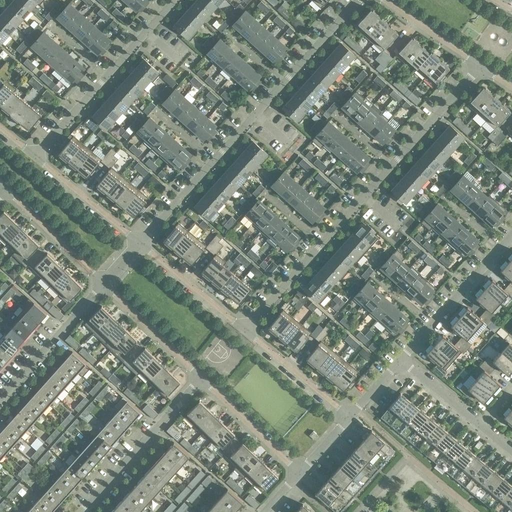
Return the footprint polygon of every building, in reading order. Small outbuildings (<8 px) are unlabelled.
[(29,11),(17,0),(14,0),(9,7),(22,19),(29,11)] [(37,3),(33,0),(17,0),(29,11),(37,3)] [(146,0),(131,0),(128,4),(136,11),(139,8),(141,10),(148,2),(146,0)] [(217,5),(210,0),(197,0),(196,1),(210,13),(217,5)] [(311,0),(321,8),(327,1),(329,3),(332,0),(311,0)] [(210,13),(196,1),(189,9),(203,21),(210,13)] [(266,14),(270,9),(261,1),(257,6),(266,14)] [(65,25),(77,11),(69,4),(57,17),(65,25)] [(240,12),(244,8),(239,4),(235,8),(240,12)] [(282,14),(286,10),(281,5),(277,10),(282,14)] [(22,19),(9,7),(2,15),(15,27),(22,19)] [(53,16),(57,12),(53,8),(49,12),(53,16)] [(106,12),(101,8),(97,13),(101,17),(106,12)] [(116,8),(111,13),(116,17),(120,12),(116,8)] [(236,17),(240,12),(235,8),(231,12),(236,17)] [(203,21),(189,9),(182,17),(188,23),(195,30),(203,21)] [(287,19),(292,14),(286,10),(282,14),(287,19)] [(364,35),(380,18),(379,17),(379,16),(373,10),(372,11),(371,10),(365,16),(362,14),(359,18),(361,20),(355,27),(364,35)] [(73,32),(85,18),(77,11),(65,25),(73,32)] [(241,32),(253,18),(245,11),(233,25),(241,32)] [(50,20),(53,16),(49,12),(45,17),(49,21),(50,20)] [(110,16),(106,12),(101,17),(106,21),(110,16)] [(124,16),(120,12),(116,17),(120,21),(124,16)] [(15,27),(2,15),(0,16),(0,27),(8,35),(15,27)] [(188,23),(182,17),(179,15),(171,24),(180,32),(188,23)] [(282,28),(286,24),(277,16),(273,20),(282,28)] [(81,39),(93,26),(85,18),(73,32),(81,39)] [(249,39),(261,26),(253,18),(241,32),(249,39)] [(300,31),(305,26),(295,18),(291,23),(300,31)] [(373,43),(389,26),(387,25),(388,24),(382,19),(381,19),(380,18),(364,35),(373,43)] [(114,28),(118,24),(114,19),(109,24),(114,28)] [(225,28),(229,24),(225,20),(221,24),(225,28)] [(198,32),(195,30),(188,23),(180,32),(190,41),(198,32)] [(39,33),(43,28),(38,24),(34,29),(39,33)] [(221,33),(225,28),(221,24),(217,29),(221,33)] [(89,47),(102,33),(93,26),(81,39),(89,47)] [(258,47),(270,33),(261,26),(249,39),(258,47)] [(390,27),(389,26),(373,43),(382,51),(375,59),(380,64),(388,54),(384,50),(389,44),(389,45),(393,41),(392,41),(398,34),(396,33),(397,32),(391,27),(390,27)] [(8,35),(0,27),(0,42),(1,43),(8,35)] [(290,35),(294,31),(289,27),(285,31),(290,35)] [(35,37),(39,33),(34,29),(30,33),(35,37)] [(40,53),(52,40),(43,32),(31,46),(40,53)] [(110,40),(102,33),(89,47),(98,54),(100,51),(102,53),(110,45),(107,43),(110,40)] [(266,54),(278,40),(270,33),(258,47),(266,54)] [(348,35),(343,40),(353,48),(357,43),(348,35)] [(211,44),(215,40),(210,36),(206,40),(211,44)] [(405,64),(421,46),(419,45),(420,44),(413,39),(411,38),(406,44),(405,44),(402,47),(402,48),(393,58),(388,54),(380,64),(385,68),(396,56),(405,64)] [(216,60),(228,47),(219,39),(207,53),(216,60)] [(24,49),(28,44),(24,40),(20,45),(24,49)] [(48,60),(60,47),(52,40),(40,53),(48,60)] [(207,49),(211,44),(206,40),(202,45),(207,49)] [(286,48),(278,40),(266,54),(274,61),(276,59),(278,61),(286,52),(284,51),(286,48)] [(341,43),(334,52),(347,64),(355,55),(341,43)] [(363,48),(357,43),(353,48),(358,53),(363,48)] [(20,53),(24,49),(20,45),(16,49),(20,53)] [(415,70),(431,52),(429,54),(428,53),(429,52),(422,47),(421,46),(405,64),(408,61),(416,68),(415,69),(415,70)] [(56,68),(68,54),(60,47),(48,60),(56,68)] [(224,68),(236,54),(228,47),(216,60),(224,68)] [(347,64),(334,52),(327,60),(340,72),(347,64)] [(424,78),(440,60),(439,59),(433,53),(431,52),(415,70),(424,78)] [(64,75),(76,61),(68,54),(56,68),(64,75)] [(232,75),(244,62),(236,54),(224,68),(232,75)] [(143,74),(151,65),(142,57),(134,66),(136,68),(143,74)] [(32,71),(36,66),(27,58),(23,63),(32,71)] [(340,72),(327,60),(319,67),(333,80),(340,72)] [(441,61),(440,60),(424,78),(434,86),(440,79),(442,81),(446,77),(444,75),(449,69),(448,67),(442,61),(441,61)] [(0,77),(0,78),(11,65),(6,61),(0,68),(0,77)] [(84,69),(76,61),(64,75),(72,82),(75,80),(77,82),(84,73),(82,72),(84,69)] [(240,82),(252,69),(244,62),(232,75),(240,82)] [(0,106),(0,107),(16,88),(6,80),(13,72),(9,69),(11,66),(11,65),(0,78),(5,82),(0,87),(0,106)] [(160,74),(151,65),(143,74),(150,80),(152,83),(160,74)] [(333,80),(319,67),(312,75),(326,88),(333,80)] [(150,80),(143,74),(136,68),(129,76),(142,89),(150,80)] [(200,69),(196,74),(200,78),(205,73),(200,69)] [(261,76),(252,69),(240,82),(248,90),(251,87),(253,89),(260,81),(258,79),(261,76)] [(363,70),(359,74),(363,78),(367,74),(363,70)] [(48,85),(52,81),(43,73),(39,77),(48,85)] [(359,83),(363,78),(359,74),(355,79),(359,83)] [(326,88),(312,75),(305,83),(319,95),(326,88)] [(142,89),(129,76),(122,84),(135,97),(142,89)] [(194,85),(198,80),(194,76),(190,81),(194,85)] [(209,85),(213,80),(209,76),(204,81),(209,85)] [(377,84),(381,80),(377,76),(373,80),(377,84)] [(33,86),(37,81),(32,77),(28,81),(33,86)] [(398,89),(402,84),(397,79),(392,84),(398,89)] [(198,89),(203,84),(198,80),(194,85),(198,89)] [(217,84),(213,80),(209,85),(213,89),(217,84)] [(386,84),(381,80),(377,84),(382,88),(386,84)] [(43,86),(37,81),(33,86),(38,91),(43,86)] [(312,103),(319,95),(305,83),(298,91),(312,103)] [(56,92),(60,88),(56,84),(52,88),(56,92)] [(135,97),(122,84),(114,92),(128,104),(135,97)] [(404,94),(408,89),(402,84),(398,89),(404,94)] [(166,95),(170,90),(166,86),(161,91),(166,95)] [(477,113),(492,95),(491,94),(485,88),(483,87),(477,94),(475,91),(471,95),(474,97),(467,105),(477,113)] [(10,115),(23,99),(14,92),(16,89),(16,88),(0,107),(7,112),(10,115)] [(42,94),(51,103),(56,98),(46,89),(42,94)] [(171,110),(183,97),(175,89),(163,103),(171,110)] [(225,90),(220,95),(225,99),(229,94),(225,90)] [(345,99),(349,94),(345,90),(340,95),(345,99)] [(394,98),(398,94),(393,90),(389,94),(394,98)] [(210,99),(215,94),(210,91),(206,95),(210,99)] [(304,112),(312,103),(298,91),(291,100),(297,106),(304,112)] [(350,114),(364,98),(356,91),(342,107),(350,114)] [(128,104),(114,92),(107,100),(121,112),(128,104)] [(407,97),(416,105),(421,101),(411,92),(407,97)] [(214,103),(219,98),(215,94),(210,99),(214,103)] [(233,98),(229,94),(225,99),(229,103),(233,98)] [(402,98),(398,94),(394,98),(398,102),(402,98)] [(485,121),(501,103),(500,102),(494,96),(494,97),(492,95),(477,113),(485,121)] [(179,118),(191,104),(183,97),(171,110),(179,118)] [(289,115),(297,106),(291,100),(288,97),(280,106),(289,115)] [(358,122),(370,108),(373,105),(365,97),(364,98),(350,114),(358,122)] [(19,122),(32,107),(27,103),(23,99),(10,115),(19,122)] [(114,120),(121,112),(107,100),(100,108),(114,120)] [(406,101),(402,106),(406,110),(410,105),(406,101)] [(151,111),(156,106),(151,102),(147,107),(151,111)] [(222,110),(227,105),(223,102),(218,107),(222,110)] [(41,121),(38,119),(44,111),(35,103),(32,107),(19,122),(29,130),(33,126),(35,128),(41,121)] [(503,105),(501,103),(485,121),(494,129),(489,135),(487,137),(492,141),(501,132),(496,128),(501,122),(502,123),(505,119),(505,118),(510,112),(509,110),(503,104),(503,105)] [(187,125),(199,111),(191,104),(179,118),(187,125)] [(366,129),(381,113),(381,112),(373,105),(370,108),(358,122),(366,129)] [(307,114),(304,112),(297,106),(289,115),(299,123),(307,114)] [(330,115),(335,110),(330,106),(326,111),(330,115)] [(114,120),(100,108),(93,116),(106,129),(114,120)] [(195,132),(208,119),(199,111),(187,125),(195,132)] [(374,136),(389,120),(381,113),(366,129),(374,136)] [(452,122),(461,130),(466,125),(456,117),(452,122)] [(84,123),(93,131),(98,126),(88,118),(84,123)] [(137,118),(132,123),(137,127),(141,122),(137,118)] [(145,139),(158,125),(149,118),(137,131),(145,139)] [(320,127),(324,122),(319,118),(315,123),(320,127)] [(216,126),(208,119),(195,132),(204,140),(206,137),(208,139),(216,131),(214,129),(216,126)] [(387,123),(389,120),(374,136),(383,144),(385,141),(387,143),(395,135),(392,133),(395,130),(387,123)] [(320,148),(337,129),(328,122),(312,140),(320,148)] [(137,127),(132,123),(129,127),(133,131),(137,127)] [(316,131),(320,127),(315,123),(311,127),(316,131)] [(151,149),(166,133),(158,125),(145,139),(143,142),(151,149)] [(471,130),(466,125),(461,130),(467,135),(471,130)] [(450,126),(442,134),(456,146),(463,138),(450,126)] [(511,136),(511,128),(505,136),(501,132),(492,141),(497,146),(509,133),(511,136)] [(97,134),(102,139),(106,134),(101,129),(97,134)] [(333,150),(345,137),(337,129),(320,148),(325,143),(333,150)] [(130,135),(125,131),(121,135),(126,139),(130,135)] [(159,156),(174,140),(166,133),(151,149),(159,156)] [(456,146),(442,134),(435,142),(449,154),(456,146)] [(67,162),(83,144),(73,136),(67,143),(65,141),(59,147),(62,150),(58,154),(67,162)] [(341,157),(353,144),(345,137),(333,150),(341,157)] [(252,156),(260,147),(251,139),(243,148),(245,150),(252,156)] [(168,163),(182,147),(174,140),(159,156),(168,163)] [(449,154),(435,142),(428,150),(441,162),(449,154)] [(77,170),(92,151),(83,144),(67,162),(77,170)] [(133,153),(137,148),(133,144),(129,149),(133,153)] [(349,165),(361,151),(353,144),(341,157),(349,165)] [(188,157),(190,155),(182,147),(168,163),(176,171),(181,166),(183,167),(190,159),(188,157)] [(269,156),(260,147),(252,156),(259,162),(261,165),(269,156)] [(101,161),(105,165),(113,155),(116,152),(111,148),(102,159),(92,151),(77,170),(86,178),(99,162),(99,163),(101,161)] [(138,157),(142,152),(137,148),(133,153),(138,157)] [(259,162),(252,156),(245,150),(238,159),(251,171),(259,162)] [(441,162),(428,150),(421,158),(434,170),(441,162)] [(305,156),(310,160),(314,155),(309,151),(305,156)] [(369,159),(361,151),(349,165),(357,172),(360,169),(362,171),(369,163),(367,161),(369,159)] [(472,161),(476,156),(471,152),(467,157),(472,161)] [(105,194),(121,175),(111,167),(118,159),(113,155),(105,165),(110,169),(96,186),(105,194)] [(468,165),(472,161),(467,157),(463,161),(468,165)] [(149,167),(153,163),(149,158),(145,163),(149,167)] [(318,167),(322,162),(317,158),(313,163),(318,167)] [(434,170),(421,158),(413,166),(427,178),(434,170)] [(482,162),(486,166),(490,162),(486,158),(482,162)] [(244,179),(251,171),(238,159),(231,167),(244,179)] [(303,167),(307,163),(303,159),(298,163),(303,167)] [(139,172),(143,167),(138,162),(134,167),(139,172)] [(326,166),(322,162),(318,167),(322,171),(326,166)] [(491,170),(495,166),(490,162),(486,166),(491,170)] [(158,166),(153,163),(149,167),(154,171),(158,166)] [(312,167),(307,163),(303,167),(307,171),(312,167)] [(427,178),(413,166),(406,174),(420,186),(427,178)] [(148,172),(143,167),(139,172),(144,177),(148,172)] [(244,179),(231,167),(224,175),(237,187),(244,179)] [(275,168),(270,173),(275,177),(279,172),(275,168)] [(457,177),(462,172),(457,168),(453,173),(457,177)] [(162,178),(166,174),(161,170),(157,174),(162,178)] [(280,193),(292,179),(283,172),(272,185),(280,193)] [(502,181),(506,176),(502,172),(498,177),(502,181)] [(271,181),(275,177),(270,173),(266,177),(271,181)] [(323,177),(319,173),(314,178),(319,182),(323,177)] [(334,181),(338,177),(333,173),(329,177),(334,181)] [(453,181),(457,177),(453,173),(449,177),(453,181)] [(420,186),(406,174),(399,182),(412,195),(420,186)] [(115,201),(130,183),(121,175),(105,194),(115,201)] [(148,180),(157,188),(162,183),(152,175),(148,180)] [(230,195),(237,187),(224,175),(217,183),(230,195)] [(459,197),(471,183),(463,176),(450,189),(459,197)] [(507,185),(511,180),(506,176),(502,181),(507,185)] [(328,181),(323,177),(319,182),(324,186),(328,181)] [(343,181),(338,177),(334,181),(338,185),(343,181)] [(288,200),(300,187),(292,179),(280,193),(288,200)] [(412,195),(399,182),(391,191),(394,193),(392,195),(400,203),(402,201),(405,203),(412,195)] [(124,209),(139,190),(130,183),(115,201),(124,209)] [(230,195),(217,183),(209,191),(223,203),(230,195)] [(467,204),(479,190),(471,183),(459,197),(467,204)] [(260,193),(265,188),(260,184),(256,189),(260,193)] [(332,193),(336,188),(331,184),(327,189),(332,193)] [(443,193),(447,188),(443,184),(439,189),(443,193)] [(296,207),(308,194),(300,187),(288,200),(296,207)] [(253,201),(260,193),(256,189),(249,197),(253,201)] [(439,197),(443,193),(439,189),(435,193),(439,197)] [(149,198),(139,190),(124,209),(134,217),(138,212),(140,214),(145,208),(143,206),(149,198)] [(475,211),(489,195),(487,197),(479,190),(467,204),(475,211)] [(223,203),(209,191),(202,199),(216,211),(223,203)] [(304,214),(316,201),(308,194),(296,207),(304,214)] [(483,218),(497,202),(489,195),(475,211),(483,218)] [(246,209),(253,201),(249,197),(242,205),(246,209)] [(216,211),(202,199),(195,207),(208,219),(216,211)] [(252,224),(266,208),(258,200),(246,214),(254,221),(252,224)] [(429,209),(433,204),(428,200),(424,205),(429,209)] [(325,208),(316,201),(304,214),(313,222),(315,219),(317,221),(324,213),(322,211),(325,208)] [(506,210),(498,202),(497,202),(483,218),(491,226),(494,223),(496,225),(503,217),(501,215),(506,210)] [(429,230),(445,212),(437,204),(420,223),(429,230)] [(242,213),(246,209),(242,205),(238,209),(242,213)] [(425,213),(429,209),(424,205),(420,209),(425,213)] [(186,213),(195,221),(199,216),(190,208),(186,213)] [(260,231),(275,215),(266,208),(252,224),(260,231)] [(0,233),(13,220),(4,211),(0,215),(0,233)] [(439,235),(453,219),(445,212),(429,230),(432,228),(439,235)] [(268,238),(283,222),(275,215),(260,231),(268,238)] [(232,225),(236,220),(231,216),(227,221),(232,225)] [(447,242),(461,226),(453,219),(439,235),(447,242)] [(0,237),(7,244),(22,228),(13,220),(0,233),(0,237)] [(199,225),(204,229),(208,224),(203,220),(199,225)] [(228,230),(232,225),(227,221),(223,225),(228,230)] [(172,249),(188,230),(178,222),(172,230),(169,228),(164,234),(167,236),(163,241),(172,249)] [(279,243),(291,229),(283,222),(268,238),(269,238),(271,236),(279,243)] [(362,224),(355,232),(354,232),(370,247),(378,238),(373,234),(375,231),(367,224),(365,226),(362,224)] [(455,249),(469,233),(461,226),(447,242),(455,249)] [(13,255),(30,237),(22,228),(7,244),(15,251),(12,254),(13,255)] [(299,237),(291,229),(279,243),(287,250),(290,248),(292,250),(299,242),(297,240),(299,237)] [(182,257),(197,238),(188,230),(172,249),(182,257)] [(370,247),(354,232),(347,240),(363,255),(370,247)] [(418,233),(414,238),(418,242),(422,237),(418,233)] [(476,244),(478,241),(469,233),(455,249),(464,257),(468,252),(471,254),(478,245),(476,244)] [(206,248),(210,252),(218,242),(221,239),(216,235),(207,246),(197,238),(182,257),(191,265),(204,249),(206,248)] [(235,243),(239,239),(234,235),(230,239),(235,243)] [(26,267),(43,250),(39,246),(39,245),(30,237),(13,255),(16,258),(26,267)] [(244,243),(239,239),(235,243),(239,247),(244,243)] [(363,255),(347,240),(340,248),(356,263),(363,255)] [(407,245),(412,249),(416,245),(411,241),(407,245)] [(430,244),(426,241),(422,245),(426,249),(430,244)] [(210,280),(226,261),(216,254),(223,246),(218,242),(210,252),(215,255),(201,272),(210,280)] [(435,249),(430,244),(426,249),(431,253),(435,249)] [(420,249),(416,245),(412,249),(416,254),(420,249)] [(356,263),(340,248),(333,256),(349,271),(347,268),(353,261),(356,263)] [(251,258),(255,253),(251,249),(246,254),(251,258)] [(389,275),(405,256),(397,249),(380,267),(389,275)] [(41,277),(56,262),(47,253),(47,254),(43,250),(26,267),(29,265),(41,277)] [(384,259),(388,255),(384,251),(380,255),(384,259)] [(235,258),(241,262),(245,257),(240,253),(235,258)] [(260,257),(255,253),(251,258),(256,262),(260,257)] [(384,259),(380,255),(376,260),(380,264),(384,259)] [(423,260),(428,264),(432,259),(427,255),(423,260)] [(438,260),(442,263),(447,259),(442,255),(438,260)] [(349,271),(333,256),(325,265),(342,279),(349,271)] [(397,282),(409,269),(401,262),(406,257),(405,256),(389,275),(397,282)] [(250,262),(245,257),(241,262),(246,267),(250,262)] [(432,259),(428,264),(432,268),(436,263),(432,259)] [(451,263),(447,259),(442,263),(447,268),(451,263)] [(263,260),(259,265),(264,269),(268,264),(263,260)] [(220,288),(232,273),(223,265),(226,262),(226,261),(210,280),(220,288)] [(511,264),(508,261),(507,262),(505,261),(500,267),(502,268),(500,270),(511,281),(507,285),(511,289),(511,264)] [(50,286),(65,270),(56,262),(41,277),(48,284),(50,286)] [(250,270),(259,279),(263,274),(254,265),(250,270)] [(342,279),(325,265),(318,273),(332,285),(339,277),(341,279),(342,279)] [(405,290),(419,273),(420,273),(411,266),(409,269),(397,282),(405,290)] [(369,267),(365,271),(370,275),(374,271),(369,267)] [(440,267),(436,271),(441,275),(445,271),(440,267)] [(58,294),(73,278),(65,270),(50,286),(58,293),(58,294)] [(365,271),(358,279),(362,283),(370,275),(365,271)] [(229,296),(242,280),(232,273),(220,288),(229,296)] [(332,285),(318,273),(311,281),(327,295),(328,295),(325,292),(332,285)] [(413,297),(427,281),(419,273),(405,290),(413,297)] [(83,287),(73,278),(58,294),(68,303),(83,287)] [(358,279),(351,287),(355,291),(362,283),(358,279)] [(485,287),(483,289),(500,303),(508,294),(511,297),(511,289),(507,285),(503,290),(492,279),(490,281),(488,279),(483,285),(485,287)] [(251,288),(242,280),(229,296),(239,304),(242,299),(245,301),(250,295),(248,292),(251,288)] [(327,295),(311,281),(303,289),(320,303),(327,295)] [(431,293),(436,288),(427,281),(413,297),(421,304),(424,302),(426,304),(433,295),(431,293)] [(361,306),(375,290),(367,282),(352,298),(361,306)] [(355,291),(351,287),(346,292),(351,296),(355,291)] [(10,297),(14,292),(10,288),(6,293),(10,297)] [(500,303),(483,289),(482,290),(480,288),(475,294),(477,296),(475,298),(487,308),(483,313),(492,321),(496,317),(491,312),(500,303)] [(40,295),(33,289),(30,293),(36,299),(40,295)] [(294,295),(304,304),(308,299),(299,290),(294,295)] [(369,313),(383,297),(375,290),(361,306),(364,304),(371,310),(369,313)] [(6,301),(10,297),(6,293),(2,298),(6,301)] [(43,306),(47,301),(40,295),(36,299),(43,306)] [(377,321),(391,304),(383,297),(369,313),(377,321)] [(47,314),(29,298),(21,306),(39,323),(47,314)] [(340,299),(336,303),(341,307),(345,303),(340,299)] [(307,307),(313,311),(317,307),(312,302),(307,307)] [(332,308),(337,312),(341,307),(336,303),(332,308)] [(385,328),(399,312),(391,304),(377,321),(385,328)] [(53,305),(48,310),(59,320),(64,315),(53,305)] [(39,323),(21,306),(20,307),(23,309),(16,317),(32,331),(39,323)] [(111,315),(102,306),(84,324),(93,333),(111,315)] [(460,315),(459,316),(475,331),(483,321),(488,326),(492,321),(483,313),(479,317),(467,307),(465,309),(463,307),(458,313),(460,315)] [(277,336),(293,317),(283,309),(277,317),(274,314),(269,321),(271,323),(268,328),(277,336)] [(408,319),(400,312),(399,312),(385,328),(394,335),(398,330),(400,332),(408,324),(406,322),(408,319)] [(102,341),(119,323),(111,315),(93,333),(102,341)] [(475,331),(459,316),(457,318),(455,316),(450,322),(452,324),(450,326),(462,336),(458,340),(467,349),(471,344),(467,340),(475,331)] [(32,331),(16,317),(9,325),(25,339),(32,331)] [(287,343),(302,325),(293,317),(277,336),(287,343)] [(343,317),(339,321),(344,325),(348,321),(343,317)] [(348,321),(344,325),(348,329),(352,325),(348,321)] [(128,331),(119,323),(102,341),(111,349),(128,331)] [(25,339),(9,325),(2,333),(17,347),(18,346),(25,339)] [(310,335),(315,338),(326,326),(325,325),(323,328),(318,325),(312,333),(302,325),(287,343),(296,351),(309,336),(310,335)] [(315,367),(331,348),(321,341),(330,330),(326,326),(315,338),(319,342),(318,344),(306,359),(315,367)] [(124,362),(140,345),(136,341),(137,340),(128,331),(111,349),(124,362)] [(355,336),(360,340),(364,335),(359,331),(355,336)] [(17,347),(2,333),(1,334),(3,335),(0,338),(0,345),(12,356),(19,348),(18,346),(17,347)] [(463,354),(467,349),(458,340),(454,345),(442,334),(441,336),(439,335),(433,341),(435,342),(434,344),(453,361),(461,352),(463,354)] [(511,337),(508,334),(504,338),(506,340),(498,349),(501,352),(511,362),(511,337)] [(81,345),(69,335),(65,340),(76,350),(81,345)] [(350,344),(354,339),(349,335),(344,340),(350,344)] [(369,339),(364,335),(360,340),(364,344),(369,339)] [(355,349),(359,344),(354,339),(350,344),(355,349)] [(377,347),(372,342),(368,347),(373,351),(377,347)] [(445,370),(453,361),(434,344),(433,345),(431,343),(425,350),(427,351),(426,353),(437,364),(433,368),(442,377),(447,371),(445,370)] [(12,356),(0,345),(0,360),(4,364),(5,364),(12,356)] [(154,357),(145,348),(144,348),(140,345),(124,362),(133,371),(137,374),(154,357)] [(82,347),(78,352),(85,358),(89,354),(82,347)] [(363,347),(358,352),(368,361),(372,356),(363,347)] [(324,375),(340,356),(331,348),(315,367),(324,375)] [(90,368),(72,352),(65,360),(83,376),(90,368)] [(511,362),(501,352),(492,361),(487,357),(483,361),(493,370),(497,365),(508,376),(510,374),(511,375),(511,362)] [(96,360),(89,354),(85,358),(92,364),(96,360)] [(334,382),(349,364),(340,356),(324,375),(334,382)] [(163,365),(154,357),(137,374),(137,375),(140,372),(146,378),(148,380),(163,365)] [(83,376),(65,360),(58,368),(71,380),(78,373),(82,377),(83,376)] [(489,374),(493,370),(483,361),(479,366),(484,370),(476,379),(492,394),(493,392),(495,394),(501,388),(499,386),(500,385),(489,374)] [(359,372),(349,364),(334,382),(343,390),(347,386),(350,388),(355,381),(353,379),(359,372)] [(171,373),(163,365),(148,380),(155,388),(156,389),(171,373)] [(104,366),(101,369),(108,376),(111,372),(104,366)] [(71,380),(58,368),(50,376),(64,388),(71,380)] [(180,382),(171,373),(156,389),(165,397),(180,382)] [(64,388),(50,376),(43,384),(57,396),(64,388)] [(491,395),(492,394),(476,379),(468,389),(463,384),(458,389),(468,397),(472,393),(484,403),(485,401),(487,403),(493,397),(491,395)] [(98,390),(103,384),(99,381),(94,386),(98,390)] [(57,396),(43,384),(36,392),(50,405),(57,396)] [(89,392),(93,396),(98,390),(94,386),(89,392)] [(104,396),(109,390),(105,386),(100,392),(104,396)] [(128,387),(123,392),(130,398),(135,393),(128,387)] [(50,405),(36,392),(29,400),(42,413),(50,405)] [(100,392),(95,398),(99,401),(104,396),(100,392)] [(142,400),(135,393),(130,398),(137,405),(142,400)] [(390,425),(410,401),(400,393),(380,417),(390,425)] [(83,406),(89,400),(85,397),(80,403),(83,406)] [(141,413),(123,397),(115,405),(133,421),(141,413)] [(42,413),(29,400),(21,408),(35,421),(42,413)] [(194,425),(208,409),(199,400),(184,416),(193,425),(194,425)] [(399,433),(419,409),(410,401),(390,425),(399,433)] [(90,412),(95,406),(91,402),(86,408),(90,412)] [(74,408),(78,412),(83,406),(80,403),(74,408)] [(147,404),(142,409),(153,419),(158,414),(147,404)] [(133,421),(115,405),(115,406),(119,410),(112,417),(126,429),(133,421)] [(511,407),(510,409),(508,407),(503,413),(505,415),(503,417),(511,424),(511,430),(511,432),(511,433),(511,407)] [(35,421),(21,408),(14,417),(28,429),(35,421)] [(86,408),(80,414),(84,417),(90,412),(86,408)] [(202,433),(217,418),(208,409),(194,425),(193,425),(202,433)] [(408,440),(428,416),(419,409),(399,433),(408,440)] [(69,422),(74,416),(70,413),(65,419),(69,422)] [(418,448),(438,424),(428,416),(408,440),(418,448)] [(21,437),(28,429),(14,417),(7,425),(21,437)] [(119,437),(126,429),(112,417),(105,425),(119,437)] [(75,428),(80,422),(77,418),(71,424),(75,428)] [(211,441),(226,426),(217,418),(202,433),(211,441)] [(60,424),(64,428),(69,422),(65,419),(60,424)] [(71,424),(66,430),(70,434),(75,428),(71,424)] [(427,456),(447,432),(438,424),(418,448),(427,456)] [(0,433),(13,445),(21,437),(7,425),(0,432),(0,433)] [(119,437),(105,425),(98,433),(112,446),(119,437)] [(182,436),(171,426),(166,431),(178,441),(182,436)] [(234,435),(235,435),(226,426),(211,441),(224,454),(238,439),(234,435)] [(55,438),(60,432),(56,429),(51,435),(55,438)] [(372,430),(363,439),(386,460),(395,451),(372,430)] [(309,435),(314,440),(318,435),(313,431),(309,435)] [(436,463),(456,439),(447,432),(427,456),(436,463)] [(13,445),(0,433),(0,447),(6,453),(13,445)] [(104,454),(112,446),(98,433),(91,441),(104,454)] [(61,444),(66,438),(62,434),(57,440),(61,444)] [(36,449),(43,441),(37,435),(30,443),(36,449)] [(45,441),(49,444),(55,438),(51,435),(45,441)] [(184,438),(180,443),(187,449),(191,444),(184,438)] [(237,467),(252,451),(243,443),(242,443),(238,439),(224,454),(236,466),(237,467)] [(386,460),(363,439),(355,448),(378,469),(386,460)] [(446,471),(465,447),(456,439),(436,463),(446,471)] [(57,440),(52,446),(56,450),(61,444),(57,440)] [(97,462),(104,454),(91,441),(83,449),(97,462)] [(189,456),(174,442),(166,451),(182,465),(189,456)] [(198,450),(191,444),(187,449),(194,455),(198,450)] [(40,454),(45,449),(41,445),(36,451),(40,454)] [(455,479),(475,455),(465,447),(446,471),(455,479)] [(378,469),(355,448),(347,457),(370,478),(378,469)] [(97,462),(83,449),(76,457),(90,470),(97,462)] [(31,457),(35,460),(40,454),(36,451),(31,457)] [(46,460),(52,454),(48,451),(42,456),(46,460)] [(182,465),(166,451),(159,459),(175,473),(182,465)] [(245,475),(260,460),(252,451),(237,467),(236,466),(234,469),(243,478),(246,475),(245,475)] [(464,487),(484,462),(475,455),(455,479),(464,487)] [(42,456),(37,462),(41,466),(46,460),(42,456)] [(90,470),(76,457),(69,466),(83,478),(90,470)] [(370,478),(347,457),(339,466),(362,487),(370,478)] [(175,473),(159,459),(152,467),(167,481),(175,473)] [(254,483),(269,468),(260,460),(245,475),(253,482),(254,483)] [(27,472),(32,466),(28,462),(23,468),(27,472)] [(473,494),(493,470),(484,462),(464,487),(473,494)] [(36,469),(32,466),(27,472),(30,475),(36,469)] [(75,486),(83,478),(69,466),(62,474),(75,486)] [(362,487),(339,466),(331,475),(354,496),(362,487)] [(167,481),(152,467),(145,475),(160,489),(167,481)] [(21,478),(27,472),(23,468),(17,474),(21,478)] [(278,477),(269,468),(254,483),(263,492),(278,477)] [(199,481),(205,474),(201,470),(195,477),(199,481)] [(483,502),(503,478),(493,470),(473,494),(483,502)] [(25,481),(30,475),(27,472),(21,478),(25,481)] [(75,486),(62,474),(54,482),(68,494),(75,486)] [(160,489),(145,475),(137,483),(153,497),(160,489)] [(208,475),(201,483),(206,487),(212,479),(208,475)] [(354,496),(331,475),(323,484),(346,505),(354,496)] [(11,487),(16,481),(12,477),(7,483),(11,487)] [(189,483),(193,487),(199,481),(195,477),(189,483)] [(230,477),(226,482),(233,488),(237,484),(230,477)] [(492,510),(511,486),(503,478),(483,502),(492,510)] [(68,494),(54,482),(47,490),(61,502),(68,494)] [(2,489),(6,493),(11,487),(7,483),(2,489)] [(17,492),(23,487),(19,483),(13,489),(17,492)] [(153,497),(137,483),(130,491),(146,505),(153,497)] [(198,496),(204,488),(200,484),(193,492),(198,496)] [(244,490),(237,484),(233,488),(239,495),(244,490)] [(340,511),(346,505),(323,484),(315,494),(335,511),(340,511)] [(255,485),(251,489),(257,495),(261,491),(255,485)] [(494,511),(505,511),(511,504),(511,485),(511,486),(492,510),(494,511)] [(185,497),(191,490),(186,486),(180,493),(185,497)] [(13,489),(8,495),(12,498),(17,492),(13,489)] [(234,511),(243,503),(227,489),(219,498),(234,511)] [(61,502),(47,490),(40,498),(54,510),(61,502)] [(139,511),(146,505),(130,491),(123,499),(137,511),(139,511)] [(193,492),(187,499),(191,503),(198,496),(193,492)] [(247,492),(242,497),(256,509),(260,504),(247,492)] [(174,499),(179,503),(185,497),(180,493),(174,499)] [(52,511),(54,510),(40,498),(33,506),(39,511),(52,511)] [(234,511),(219,498),(211,507),(216,511),(234,511)] [(0,505),(3,508),(8,503),(4,499),(0,503),(0,505)] [(137,511),(123,499),(116,507),(120,511),(137,511)] [(169,511),(171,511),(176,506),(172,502),(166,509),(169,511)] [(180,511),(183,511),(188,506),(184,502),(177,509),(180,511)]
